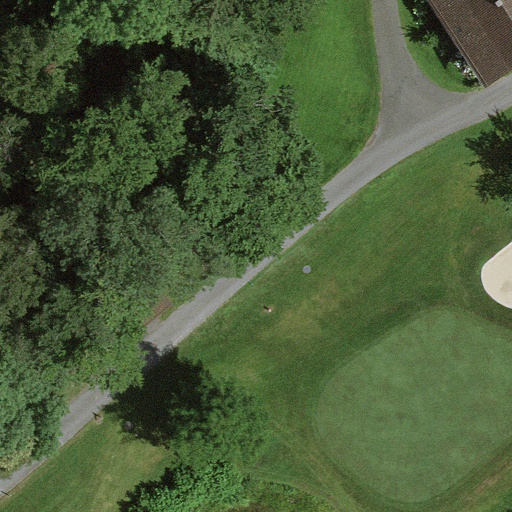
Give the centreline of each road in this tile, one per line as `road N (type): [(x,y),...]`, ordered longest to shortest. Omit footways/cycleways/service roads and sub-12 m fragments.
road 1 (track): [(0,461),(425,117),(511,82)]
road 2 (track): [(425,117),(387,0)]
